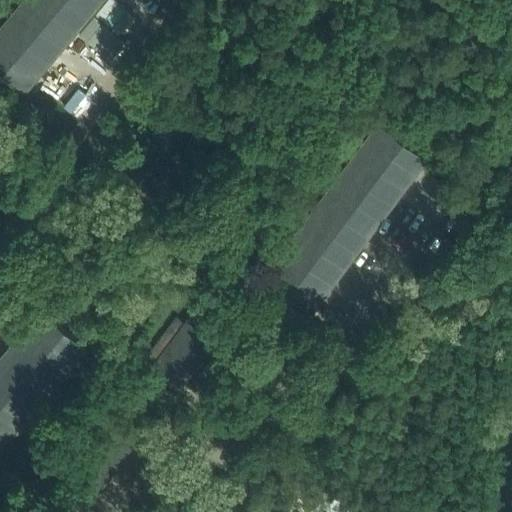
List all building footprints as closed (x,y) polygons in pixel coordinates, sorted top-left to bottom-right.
[(35,78),(100,0),(22,0),(0,27),(0,68),(25,90),(35,78)] [(73,92),(81,101),(99,84),(91,75),(73,92)] [(166,115),(124,165),(151,187),(193,137),(166,115)] [(319,300),(417,169),(426,157),(379,122),(263,276),(311,312),(319,300)] [(0,357),(0,449),(87,346),(42,308),(33,318),(0,357)] [(173,322),(147,357),(155,362),(155,363),(173,377),(177,380),(182,384),(191,373),(198,363),(221,332),(216,328),(212,325),(203,318),(199,315),(194,311),(181,328),(173,322)] [(0,336),(8,340),(12,332),(0,326),(0,336)] [(95,496),(138,439),(138,438),(135,442),(120,431),(80,484),(84,487),(86,484),(91,487),(97,492),(95,496)]
